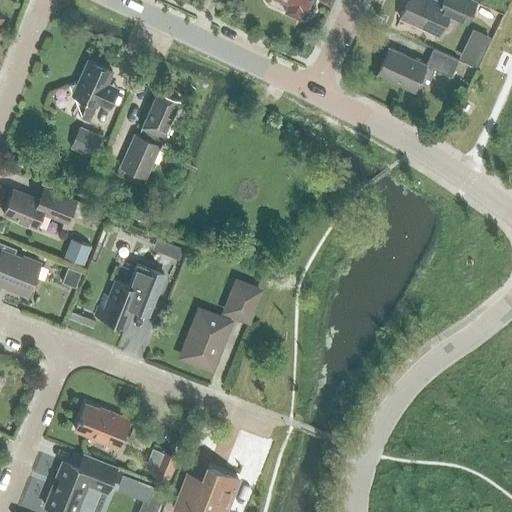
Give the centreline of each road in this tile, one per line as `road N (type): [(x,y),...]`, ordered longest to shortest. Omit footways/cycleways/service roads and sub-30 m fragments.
road 1 (unclassified): [(511,303),(422,373),(389,412),(368,453),(356,511)]
road 2 (tertiary): [(511,212),(413,145),(313,92)]
road 3 (tertiary): [(313,92),(115,0)]
road 4 (residential): [(265,427),(67,349)]
road 5 (residential): [(3,511),(67,349)]
road 6 (residential): [(0,119),(46,0)]
